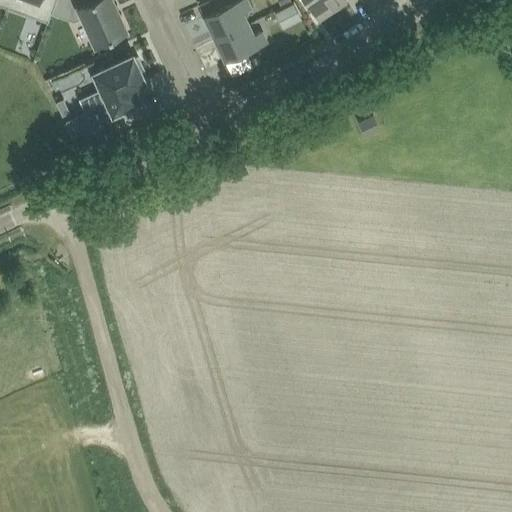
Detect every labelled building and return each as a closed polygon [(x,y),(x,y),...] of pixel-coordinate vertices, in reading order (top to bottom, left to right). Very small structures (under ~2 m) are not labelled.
[(48,21),(51,11),(55,0),(25,0),(22,9),(24,10),(47,18),(47,20),(48,21)] [(55,0),(51,11),(66,17),(72,0),(55,0)] [(79,0),(81,2),(77,4),(95,42),(127,28),(113,0),(79,0)] [(214,38),(247,23),(241,12),(251,6),(247,0),(233,0),(204,15),(214,38)] [(307,0),(319,17),(343,0),(307,0)] [(294,2),(282,8),(291,24),(302,18),(294,2)] [(252,33),(247,23),(214,38),(225,61),(267,41),(261,29),(252,33)] [(134,56),(133,52),(93,71),(108,102),(93,109),(68,120),(81,147),(105,136),(96,118),(112,111),(112,112),(117,109),(119,113),(132,107),(130,103),(141,98),(135,86),(146,81),(140,69),(143,67),(138,55),(134,56)] [(253,65),(261,61),(257,54),(250,58),(253,65)] [(360,120),(365,130),(378,124),(373,113),(360,120)]
